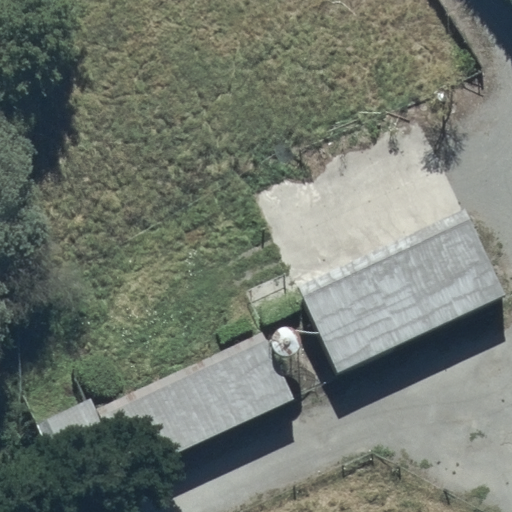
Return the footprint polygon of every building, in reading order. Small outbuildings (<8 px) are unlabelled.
[(227,0),(237,20),(283,0),(227,0)] [(425,0),(389,0),(343,19),(376,101),(454,70),(425,0)] [(60,173),(0,201),(0,238),(9,257),(82,222),(71,198),(76,195),(69,181),(65,183),(60,173)] [(466,211),(301,287),(341,374),(506,298),(466,211)] [(263,326),(95,402),(91,394),(35,420),(53,460),(109,435),(125,471),(294,394),(263,326)]
